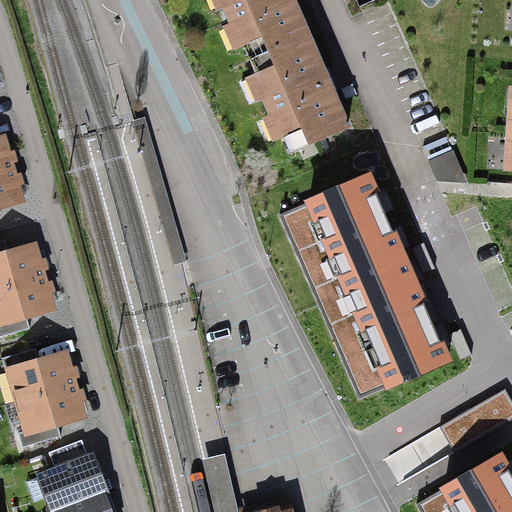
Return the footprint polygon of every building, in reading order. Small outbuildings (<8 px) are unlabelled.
[(225,0),(290,152),(348,128),(326,78),(307,35),(292,0),(225,0)] [(1,140),(0,140),(0,204),(18,198),(13,180),(9,168),(5,153),(1,140)] [(446,358),(370,175),(281,212),(357,395),(446,358)] [(0,257),(0,332),(53,317),(46,293),(41,276),(37,261),(33,248),(0,257)] [(76,399),(72,384),(68,369),(64,358),(11,373),(27,428),(80,413),(76,399)] [(511,511),(511,475),(502,457),(415,507),(417,511),(511,511)] [(108,511),(106,503),(95,474),(90,459),(40,477),(52,511),(108,511)] [(234,511),(222,459),(205,463),(216,511),(234,511)]
